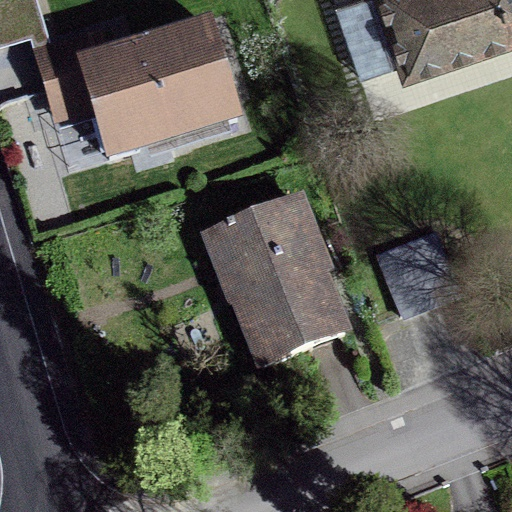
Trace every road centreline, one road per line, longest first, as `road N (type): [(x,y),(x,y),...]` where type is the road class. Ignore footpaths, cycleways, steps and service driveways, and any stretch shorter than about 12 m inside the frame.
road 1 (residential): [(248,511),(511,405)]
road 2 (residential): [(53,511),(0,333)]
